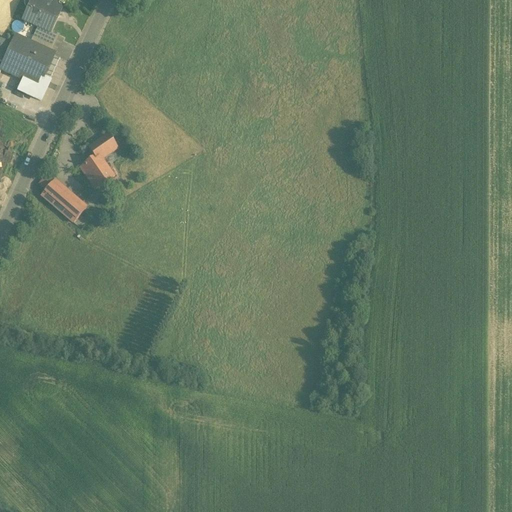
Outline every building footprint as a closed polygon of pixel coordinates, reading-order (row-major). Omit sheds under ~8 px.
[(55,0),(34,0),(26,20),(39,27),(49,31),(59,12),(52,9),(55,0)] [(49,31),(39,27),(30,45),(40,49),(49,31)] [(59,36),(49,32),(49,31),(40,49),(51,54),(59,36)] [(30,45),(16,38),(12,46),(4,65),(1,71),(24,82),(38,88),(42,80),(53,55),(51,54),(40,49),(30,45)] [(12,46),(0,39),(0,62),(4,65),(12,46)] [(38,88),(24,82),(19,92),(40,102),(49,83),(42,80),(38,88)] [(108,135),(88,149),(94,159),(98,164),(103,161),(118,150),(108,135)] [(114,177),(103,161),(98,164),(94,159),(80,169),(95,191),(114,177)] [(87,211),(54,183),(42,197),(74,225),(87,211)]
